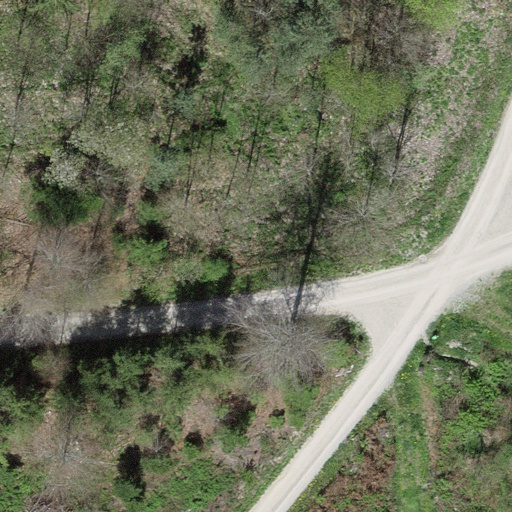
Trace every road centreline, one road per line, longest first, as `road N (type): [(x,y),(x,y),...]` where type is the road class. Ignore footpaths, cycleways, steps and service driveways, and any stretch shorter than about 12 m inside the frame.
road 1 (track): [(0,332),(228,312),(450,266)]
road 2 (track): [(268,511),(450,266)]
road 3 (track): [(511,131),(450,266)]
